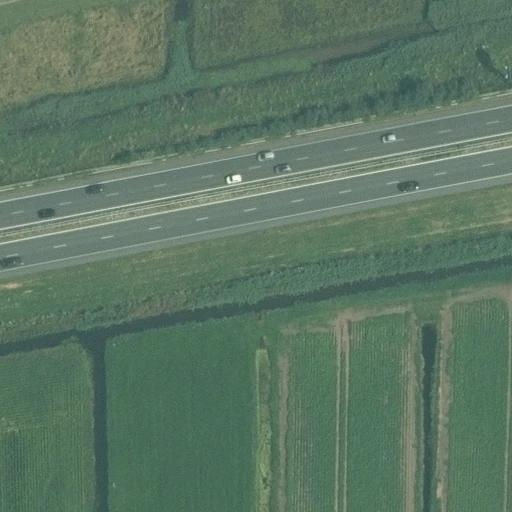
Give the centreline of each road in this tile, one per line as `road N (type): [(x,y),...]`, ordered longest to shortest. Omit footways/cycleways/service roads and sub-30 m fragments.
road 1 (trunk): [(511,120),(0,217)]
road 2 (trunk): [(0,258),(511,162)]
